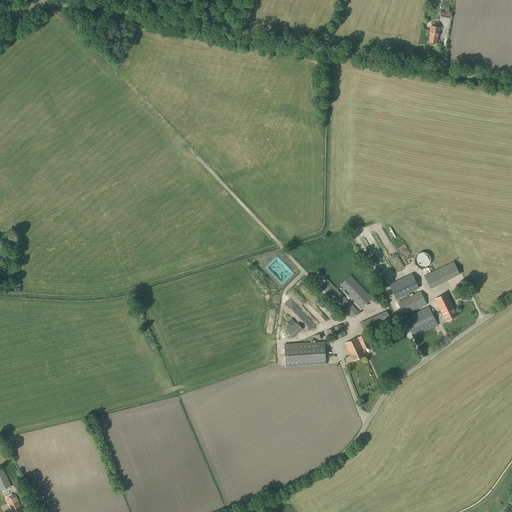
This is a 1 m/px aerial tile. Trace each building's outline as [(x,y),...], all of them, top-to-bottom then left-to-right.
[(440,28),(430,26),(429,35),(430,35),(428,43),(436,44),(438,36),(439,36),(440,28)] [(431,261),(431,259),(431,258),(430,257),(429,256),(428,255),(426,254),(425,253),(423,253),(422,253),(420,253),(419,254),(418,255),(417,256),(416,257),(415,259),(415,260),(415,262),(415,263),(416,265),(416,266),(418,268),(419,268),(420,269),(422,269),(424,269),(426,269),(427,268),(429,267),(430,266),(431,265),(431,263),(431,261)] [(446,265),(424,276),(430,289),(452,278),(446,265)] [(412,274),(389,285),(396,300),(419,289),(412,274)] [(361,309),(372,299),(350,275),(339,286),(361,309)] [(352,318),(358,312),(327,279),(320,285),(352,318)] [(456,296),(462,293),(459,287),(453,289),(456,296)] [(404,316),(427,305),(420,291),(397,302),(404,316)] [(446,321),(457,315),(446,293),(435,299),(446,321)] [(414,338),(438,325),(428,306),(404,318),(414,338)] [(364,332),(391,320),(387,311),(360,323),(364,332)] [(293,337),(303,329),(297,323),(288,332),(293,337)] [(331,341),(346,336),(341,324),(327,330),(331,341)] [(353,361),(365,356),(364,353),(365,352),(364,349),(370,346),(365,335),(357,338),(345,344),(353,361)] [(285,367),(326,364),(324,342),(284,344),(285,367)] [(0,489),(1,491),(11,486),(3,468),(0,469),(0,489)] [(10,511),(18,511),(23,510),(15,494),(4,499),(10,511)]
